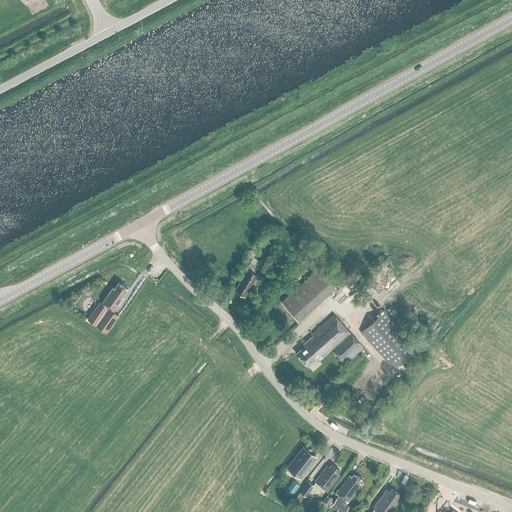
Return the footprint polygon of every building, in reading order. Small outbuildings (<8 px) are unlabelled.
[(258,275),(255,273),(258,268),(249,263),(246,269),(249,270),(236,291),(245,296),(258,275)] [(298,323),(336,289),(318,269),(280,303),(298,323)] [(122,298),(128,289),(119,282),(113,291),(112,290),(95,313),(93,312),(86,322),(104,335),(118,316),(114,312),(124,299),(122,298)] [(359,333),(393,370),(417,349),(383,312),(359,333)] [(331,351),(342,364),(361,347),(333,316),(312,335),(312,336),(303,345),(304,346),(296,354),(308,367),(317,359),(319,362),(331,351)] [(341,402),(346,407),(350,404),(345,399),(341,402)] [(300,478),(315,458),(303,448),(287,468),(300,478)] [(339,476),(337,474),(339,471),(330,465),(328,468),(326,467),(315,482),(328,491),(339,476)] [(346,511),(349,509),(346,507),(361,486),(358,484),(361,481),(353,475),(351,478),(348,477),(335,495),(338,497),(330,508),(335,511),(346,511)] [(294,481),(285,493),(292,498),(301,486),(294,481)] [(314,486),(309,482),(294,501),(300,505),(314,486)] [(389,492),(386,490),(380,500),(379,499),(373,508),(374,509),(372,511),(392,511),(401,501),(398,499),(400,496),(391,489),(389,492)] [(321,502),(326,506),(331,499),(326,495),(321,501),(321,502)]
